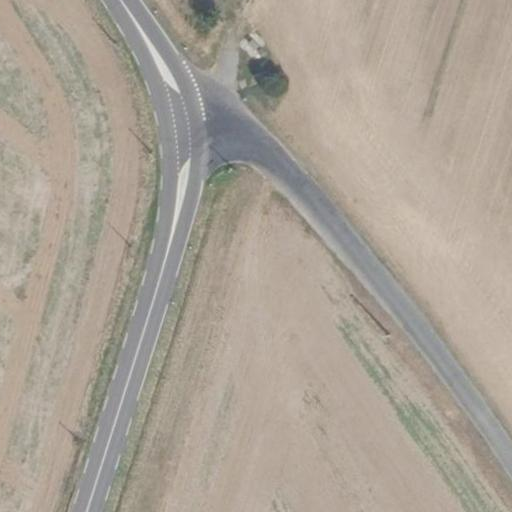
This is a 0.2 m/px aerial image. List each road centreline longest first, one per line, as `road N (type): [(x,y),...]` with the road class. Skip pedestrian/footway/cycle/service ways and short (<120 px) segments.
road 1 (unclassified): [(185,103),(233,113),(403,307),(511,465)]
road 2 (secondary): [(185,103),(187,166),(157,298),(87,511)]
road 3 (secondary): [(116,0),(185,103)]
